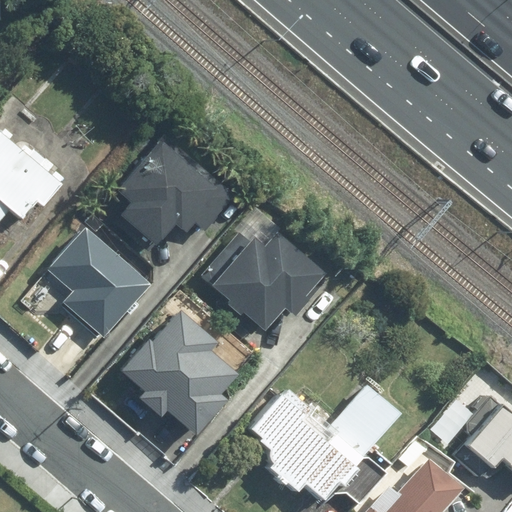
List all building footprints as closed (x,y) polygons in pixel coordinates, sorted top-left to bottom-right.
[(0,0),(0,12),(9,11),(6,0),(0,0)] [(42,206),(66,179),(63,177),(68,172),(29,138),(24,143),(3,124),(0,127),(0,221),(12,208),(22,217),(36,200),(42,206)] [(132,198),(123,209),(156,238),(174,217),(199,238),(238,193),(166,131),(118,186),(132,198)] [(88,220),(48,265),(76,289),(66,300),(102,332),(151,276),(88,220)] [(206,279),(266,327),(286,302),(297,310),(332,266),(280,224),(268,240),(249,225),(206,279)] [(142,391),(165,411),(169,407),(196,432),(231,394),(224,388),(242,368),(215,343),(220,337),(183,304),(125,367),(146,386),(142,391)] [(497,388),(480,372),(431,426),(448,442),(497,388)] [(304,481),(327,499),(340,482),(360,499),(388,466),(368,449),(404,406),(370,378),(334,422),(286,382),(250,425),(275,445),(268,453),(275,458),(267,468),(296,491),(304,481)] [(505,453),(511,458),(511,401),(508,398),(472,438),(498,461),(505,453)] [(440,511),(466,481),(431,453),(384,511),(374,502),(366,511),(440,511)]
